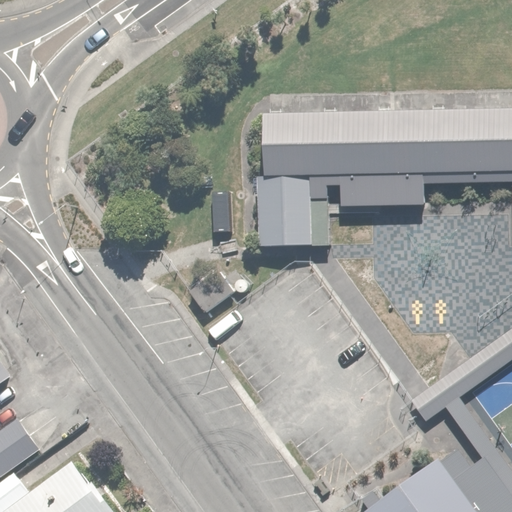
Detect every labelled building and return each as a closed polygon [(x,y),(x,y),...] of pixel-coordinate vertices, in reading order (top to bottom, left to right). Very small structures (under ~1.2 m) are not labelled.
[(314,178),(508,175),(510,252),(511,252),(511,108),(272,113),(273,178),(266,178),(267,242),(316,241),(314,178)] [(420,430),(295,259),(218,314),(343,486),(420,430)] [(0,355),(0,382),(13,373),(0,355)] [(0,473),(40,447),(21,417),(0,430),(0,473)] [(122,511),(80,454),(30,491),(23,481),(0,498),(0,510),(1,511),(122,511)] [(476,511),(438,458),(367,509),(368,511),(476,511)]
